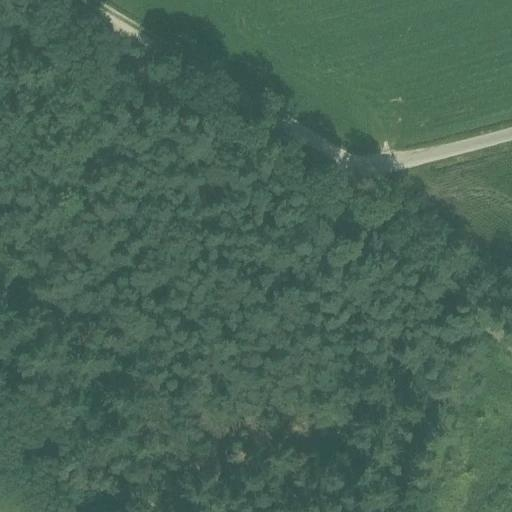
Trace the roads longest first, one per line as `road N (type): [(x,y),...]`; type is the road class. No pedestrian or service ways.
road 1 (track): [(62,0),(180,61),(310,143)]
road 2 (track): [(511,345),(480,325),(436,274),(347,216),(347,166)]
road 3 (unclassified): [(310,143),(364,170),(511,134)]
